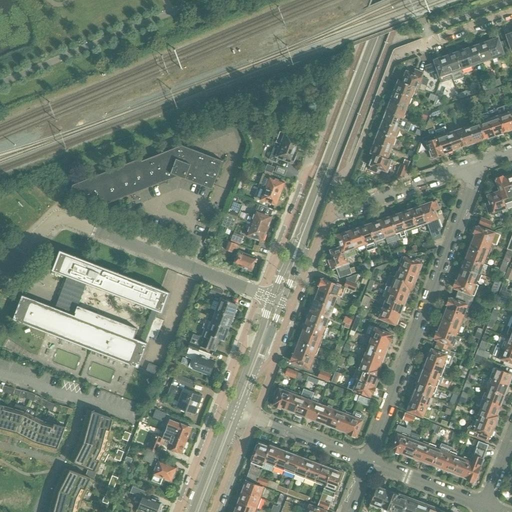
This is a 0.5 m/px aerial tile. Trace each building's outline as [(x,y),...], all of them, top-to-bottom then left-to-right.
[(491,41),(487,42),(493,59),(496,58),(497,61),(494,62),(496,69),(501,67),(499,61),(505,59),(497,39),(496,39),(495,38),(491,39),(491,41)] [(481,45),(477,46),(483,63),(493,59),(487,42),(486,43),(485,42),(481,43),(481,45)] [(470,48),(466,50),(472,67),(483,63),(477,46),(476,46),(475,45),(471,47),(470,48)] [(460,52),(456,53),(462,70),(472,67),(466,50),(465,50),(464,49),(460,50),(460,52)] [(449,56),(445,57),(451,74),(462,70),(456,53),(455,54),(454,53),(450,54),(449,56)] [(453,79),(451,74),(445,57),(441,59),(440,57),(436,59),(436,60),(434,61),(436,65),(430,67),(433,76),(439,74),(440,78),(438,79),(440,83),(453,79)] [(419,89),(424,91),(428,80),(423,77),(424,73),(414,69),(412,74),(406,72),(405,75),(403,74),(401,81),(399,81),(419,89)] [(395,90),(394,91),(411,98),(415,88),(419,89),(399,81),(397,85),(395,86),(394,89),(395,90)] [(458,93),(460,98),(470,95),(468,90),(458,93)] [(392,97),(391,102),(407,108),(411,98),(394,91),(394,92),(393,92),(391,96),(392,97)] [(436,96),(435,98),(433,106),(435,107),(444,104),(442,101),(440,97),(436,96)] [(470,97),(459,101),(461,106),(472,102),(470,97)] [(387,111),(386,111),(404,118),(407,108),(391,102),(389,106),(387,106),(386,110),(387,111)] [(452,112),(449,105),(443,107),(446,114),(452,112)] [(278,115),(280,110),(269,106),(264,117),(276,121),(278,115)] [(489,118),(495,135),(497,136),(501,134),(501,133),(505,131),(499,114),(497,108),(487,112),(489,118)] [(430,115),(433,117),(440,114),(438,109),(431,111),(430,115)] [(384,118),(383,122),(400,128),(404,118),(386,111),(386,113),(385,113),(383,117),(384,118)] [(511,118),(509,111),(499,114),(505,131),(509,130),(511,131),(511,130),(511,118)] [(475,114),(478,122),(484,139),(488,137),(490,138),(494,137),(494,135),(495,135),(489,118),(483,120),(481,115),(479,112),(475,114)] [(379,132),(396,139),(400,128),(383,122),(381,126),(380,127),(378,130),(379,132)] [(478,122),(468,125),(474,142),(475,142),(476,143),(480,142),(480,140),(484,139),(478,122)] [(468,125),(457,129),(464,146),(467,145),(469,145),(473,144),(473,143),(474,142),(468,125)] [(437,136),(443,153),(447,152),(448,153),(452,151),(452,150),(453,150),(447,133),(445,127),(435,130),(437,136)] [(457,129),(447,133),(453,150),(454,149),(455,150),(459,149),(459,147),(464,146),(457,129)] [(255,135),(258,136),(264,138),(267,132),(260,130),(259,132),(256,131),(255,135)] [(377,139),(375,143),(392,149),(396,139),(379,132),(378,132),(379,133),(377,134),(376,137),(377,139)] [(285,133),(281,144),(296,150),(298,146),(300,145),(301,141),(300,140),(301,139),(285,133)] [(443,153),(437,136),(436,136),(432,138),(426,140),(429,149),(430,151),(428,152),(431,160),(437,158),(436,156),(438,155),(439,157),(444,155),(443,153)] [(276,156),(281,144),(276,143),(274,148),(273,147),(268,160),(276,163),(278,157),(276,156)] [(371,152),(371,153),(392,161),(392,160),(388,159),(392,149),(375,143),(373,147),(372,147),(370,151),(371,152)] [(296,150),(281,144),(276,156),(278,157),(292,162),(292,161),(294,161),(295,157),(294,156),(296,150)] [(162,179),(167,181),(171,173),(212,189),(213,185),(216,179),(219,177),(218,173),(223,161),(222,161),(221,161),(212,157),(192,149),(181,145),(165,152),(162,151),(161,154),(153,156),(155,161),(162,179)] [(392,161),(371,153),(373,154),(370,161),(372,162),(370,168),(377,171),(378,168),(388,171),(392,161)] [(141,158),(114,169),(125,196),(158,184),(157,182),(162,179),(155,161),(153,156),(142,161),(141,158)] [(397,174),(404,177),(408,166),(401,164),(397,174)] [(265,171),(272,174),(274,167),(267,165),(265,171)] [(125,196),(114,169),(72,185),(70,191),(85,197),(89,195),(90,199),(105,205),(125,196)] [(263,174),(259,186),(280,194),(284,182),(272,178),(273,174),(272,174),(265,171),(264,174),(263,174)] [(495,180),(499,191),(500,191),(503,199),(504,204),(511,201),(511,190),(507,176),(503,178),(502,176),(497,178),(497,180),(495,180)] [(280,194),(259,186),(253,201),(266,206),(267,202),(275,205),(280,194)] [(500,191),(499,191),(496,192),(494,191),(490,192),(489,194),(489,195),(491,202),(491,203),(489,204),(492,213),(501,209),(502,213),(507,212),(504,204),(503,199),(500,191)] [(230,201),(228,207),(239,211),(242,205),(237,203),(239,198),(232,195),(230,201)] [(425,205),(421,206),(427,224),(437,220),(434,211),(437,210),(434,202),(430,203),(429,202),(425,203),(425,205)] [(414,209),(411,210),(416,227),(427,224),(421,206),(420,207),(418,205),(415,206),(414,209)] [(239,211),(228,207),(221,226),(232,230),(239,211)] [(404,212),(400,214),(406,231),(416,227),(411,210),(410,210),(408,209),(404,210),(404,212)] [(245,220),(247,221),(266,229),(271,216),(256,211),(253,217),(247,215),(245,220)] [(394,216),(390,217),(396,234),(395,235),(397,239),(399,238),(399,239),(406,237),(405,236),(408,235),(406,231),(400,214),(399,214),(397,213),(394,214),(394,216)] [(383,220),(379,221),(385,238),(395,235),(396,234),(390,217),(389,218),(387,216),(383,218),(383,220)] [(481,217),(481,218),(478,224),(479,225),(479,224),(490,228),(493,222),(481,218),(482,217),(481,217)] [(373,224),(369,225),(375,242),(385,238),(379,221),(378,222),(376,220),(373,221),(373,224)] [(266,229),(247,221),(245,227),(249,229),(247,235),(262,241),(266,229)] [(362,227),(359,228),(365,245),(367,251),(377,247),(375,242),(369,225),(368,225),(366,224),(363,225),(362,227)] [(474,237),(491,243),(496,245),(500,235),(478,226),(477,228),(475,228),(473,232),(475,234),(474,237)] [(352,231),(348,232),(354,249),(365,245),(359,228),(358,229),(356,227),(352,229),(352,231)] [(430,232),(432,241),(433,241),(440,239),(441,237),(438,229),(430,232)] [(337,236),(341,247),(344,253),(354,249),(348,232),(347,233),(345,231),(342,232),(342,234),(337,236)] [(469,247),(487,254),(491,243),(474,237),(472,240),(470,240),(469,245),(470,246),(469,247)] [(233,250),(236,251),(237,251),(239,245),(227,241),(224,250),(232,252),(233,250)] [(433,241),(432,241),(422,244),(424,249),(435,246),(433,241)] [(344,253),(341,247),(331,251),(333,259),(331,260),(334,269),(337,268),(339,273),(341,273),(342,277),(352,273),(344,253)] [(467,254),(466,257),(483,264),(487,254),(469,247),(469,248),(467,248),(466,253),(467,254)] [(511,251),(507,249),(503,260),(509,262),(511,253),(511,251)] [(60,251),(52,270),(68,276),(56,308),(22,296),(22,297),(14,317),(11,316),(12,315),(8,314),(7,317),(10,318),(11,317),(14,318),(12,321),(14,322),(18,324),(19,324),(20,322),(90,349),(138,367),(147,344),(145,343),(147,336),(156,340),(156,339),(158,335),(160,330),(161,325),(162,326),(162,325),(163,321),(164,320),(155,317),(157,311),(162,312),(169,293),(160,289),(60,251)] [(239,252),(237,256),(234,264),(251,271),(251,269),(253,268),(254,265),(253,263),(256,258),(239,251),(239,252)] [(401,264),(400,268),(417,274),(418,271),(420,270),(422,266),(421,264),(422,260),(415,257),(416,254),(404,257),(401,257),(399,263),(401,264)] [(462,267),(461,268),(479,274),(481,267),(486,269),(487,266),(483,264),(466,257),(465,261),(463,261),(461,265),(462,267)] [(499,270),(501,271),(505,272),(508,262),(508,263),(509,262),(503,260),(499,270)] [(360,265),(362,270),(371,266),(369,261),(360,265)] [(400,268),(396,277),(413,284),(415,284),(417,280),(415,278),(417,274),(400,268)] [(459,275),(458,278),(475,284),(479,274),(461,268),(462,269),(460,269),(458,273),(459,275)] [(374,269),(371,275),(370,279),(375,281),(379,271),(374,269)] [(395,277),(390,287),(407,294),(409,289),(411,290),(413,284),(396,277),(395,277)] [(458,290),(456,295),(472,301),(478,285),(475,284),(458,278),(457,281),(455,281),(453,286),(454,288),(454,289),(458,290)] [(320,286),(319,290),(336,296),(340,286),(323,279),(322,280),(321,279),(319,285),(320,286)] [(343,287),(354,291),(357,285),(346,280),(343,287)] [(370,280),(366,290),(371,292),(375,282),(370,280)] [(491,291),(492,291),(496,293),(500,283),(495,281),(491,291)] [(223,291),(212,286),(209,292),(221,297),(223,291)] [(383,296),(386,298),(404,304),(403,303),(405,303),(407,298),(406,297),(407,294),(390,287),(387,286),(383,296)] [(501,288),(499,294),(509,298),(511,292),(501,288)] [(316,293),(313,300),(332,307),(334,300),(335,298),(336,296),(319,290),(317,294),(316,293)] [(499,294),(493,309),(498,311),(500,308),(498,307),(501,301),(507,304),(509,298),(499,294)] [(448,305),(446,309),(463,315),(467,304),(470,305),(472,301),(456,295),(455,299),(451,297),(450,299),(448,299),(446,303),(448,305)] [(211,308),(215,310),(234,317),(237,310),(235,309),(237,304),(220,298),(218,302),(214,301),(211,308)] [(386,298),(382,308),(399,314),(400,311),(402,311),(404,306),(403,305),(404,304),(386,298)] [(313,306),(311,310),(328,317),(332,307),(313,300),(311,305),(313,306)] [(399,314),(382,308),(378,318),(395,325),(396,324),(398,323),(399,319),(398,317),(399,314)] [(442,318),(442,319),(459,326),(463,315),(446,309),(445,312),(443,312),(442,316),(443,318),(442,318)] [(491,316),(489,320),(494,321),(498,312),(498,311),(493,309),(491,316)] [(215,310),(211,321),(228,328),(229,323),(231,324),(234,317),(215,310)] [(308,313),(305,320),(324,327),(328,317),(311,310),(310,314),(308,313)] [(440,326),(438,329),(455,336),(459,326),(442,319),(442,320),(440,320),(439,324),(440,326)] [(190,342),(200,346),(214,351),(214,350),(213,350),(218,338),(223,340),(225,335),(227,336),(229,329),(228,329),(228,328),(211,321),(206,320),(203,327),(205,328),(201,338),(193,334),(190,342)] [(305,327),(303,331),(320,337),(322,334),(326,335),(328,328),(324,327),(305,320),(303,326),(305,327)] [(507,326),(503,336),(511,339),(511,328),(509,327),(507,326)] [(375,328),(371,339),(388,345),(389,341),(391,341),(393,337),(391,335),(392,334),(375,328)] [(474,337),(479,339),(482,330),(477,328),(476,332),(474,337)] [(455,336),(438,329),(437,332),(435,332),(434,337),(435,339),(434,340),(437,341),(435,345),(449,351),(454,340),(458,342),(460,337),(455,336)] [(300,334),(297,341),(319,348),(321,342),(319,341),(320,337),(303,331),(301,335),(300,334)] [(503,344),(501,348),(511,351),(511,339),(503,336),(502,336),(499,343),(503,344)] [(371,339),(367,349),(384,355),(384,354),(386,354),(388,349),(386,348),(388,345),(371,339)] [(297,347),(295,351),(312,358),(314,354),(316,355),(319,348),(297,341),(295,347),(297,347)] [(200,346),(190,342),(188,348),(189,349),(186,357),(192,359),(189,367),(199,370),(206,373),(209,374),(209,375),(210,375),(211,372),(213,371),(215,366),(214,365),(215,362),(214,361),(214,362),(208,359),(210,354),(198,350),(200,346)] [(342,345),(337,344),(333,354),(338,356),(342,345)] [(511,351),(501,348),(500,351),(499,351),(496,358),(511,363),(511,351)] [(367,349),(363,359),(380,365),(381,362),(383,362),(385,357),(383,356),(384,355),(367,349)] [(428,357),(427,360),(444,366),(448,356),(431,349),(430,350),(428,351),(427,355),(428,357)] [(476,356),(486,359),(488,353),(478,349),(476,356)] [(312,358),(295,351),(294,355),(292,354),(290,360),(292,361),(291,362),(308,368),(312,358)] [(486,359),(476,356),(473,362),(483,366),(486,359)] [(359,369),(361,370),(378,376),(380,370),(378,369),(380,365),(363,359),(359,369)] [(422,370),(438,376),(440,371),(442,371),(444,366),(427,360),(426,363),(424,363),(422,367),(423,369),(422,370)] [(166,370),(172,373),(175,364),(169,362),(166,370)] [(148,363),(146,370),(157,375),(160,368),(148,363)] [(285,374),(296,379),(298,373),(287,368),(285,374)] [(376,379),(378,376),(361,370),(359,369),(359,370),(356,368),(353,378),(354,379),(374,386),(376,385),(378,381),(376,379)] [(492,373),(490,378),(507,385),(508,382),(510,381),(511,377),(511,376),(511,375),(511,374),(496,368),(494,374),(492,373)] [(420,377),(419,380),(436,387),(438,383),(441,385),(443,378),(438,376),(422,370),(423,371),(421,371),(419,375),(420,377)] [(320,371),(317,377),(328,381),(331,375),(320,371)] [(168,393),(180,398),(176,407),(195,414),(198,407),(200,407),(201,404),(199,402),(202,395),(190,391),(193,382),(175,374),(168,393)] [(490,384),(488,389),(503,395),(504,394),(506,394),(507,390),(506,388),(507,385),(490,378),(488,383),(490,384)] [(374,386),(354,379),(352,386),(349,385),(347,389),(353,391),(370,397),(371,394),(373,393),(375,389),(374,387),(374,386)] [(414,390),(415,390),(430,396),(432,391),(434,392),(436,387),(419,380),(418,383),(416,384),(414,388),(415,390),(414,390)] [(466,381),(462,391),(467,393),(471,383),(466,381)] [(452,393),(452,394),(457,395),(460,389),(454,387),(452,393)] [(281,407),(285,409),(291,391),(286,389),(285,391),(278,388),(277,389),(276,390),(273,399),(274,402),(273,404),(274,405),(275,407),(279,408),(281,407)] [(484,394),(482,399),(499,405),(500,402),(503,402),(504,398),(503,396),(503,395),(488,389),(487,389),(486,393),(484,393),(484,394)] [(412,398),(411,401),(429,407),(430,404),(431,405),(433,399),(430,397),(430,396),(415,390),(415,391),(413,392),(411,396),(412,398)] [(294,413),(295,412),(301,397),(295,395),(296,393),(291,391),(285,409),(287,410),(287,412),(292,413),(294,412),(294,413)] [(462,391),(461,395),(458,402),(465,404),(469,394),(462,391)] [(359,396),(357,401),(357,402),(368,406),(370,400),(359,396)] [(302,415),(305,416),(311,399),(306,397),(305,399),(301,397),(295,412),(295,413),(295,415),(300,416),(302,415)] [(315,420),(316,420),(321,405),(315,403),(316,401),(311,399),(305,416),(308,417),(308,419),(312,421),(314,420),(315,421),(315,420)] [(322,423),(326,424),(332,407),(334,401),(329,399),(327,405),(326,407),(321,405),(316,420),(316,422),(321,424),(322,423)] [(480,410),(482,411),(497,416),(499,410),(498,409),(499,405),(482,399),(480,404),(482,404),(480,410)] [(432,409),(429,407),(411,401),(410,404),(408,404),(406,409),(408,410),(407,411),(428,419),(432,409)] [(0,433),(4,434),(14,409),(3,406),(0,415),(0,433)] [(335,429),(336,428),(342,413),(336,411),(337,409),(332,407),(326,424),(328,425),(329,427),(333,429),(335,428),(335,429)] [(24,412),(14,409),(4,434),(15,437),(24,412)] [(87,409),(85,420),(110,430),(113,419),(87,409)] [(478,415),(476,420),(493,427),(494,423),(496,423),(498,419),(497,417),(497,416),(482,411),(480,416),(478,415)] [(34,417),(24,412),(15,437),(24,442),(34,417)] [(158,417),(166,421),(168,415),(161,412),(158,417)] [(343,431),(346,432),(353,415),(347,413),(346,415),(342,413),(336,428),(337,430),(341,432),(343,431)] [(410,422),(414,423),(416,417),(405,413),(403,419),(410,422)] [(353,415),(346,432),(349,433),(349,435),(354,437),(355,435),(356,436),(362,420),(357,418),(357,417),(353,415)] [(24,442),(34,447),(44,422),(34,417),(24,442)] [(82,431),(107,441),(110,430),(85,420),(82,431)] [(172,420),(167,433),(186,441),(191,428),(172,420)] [(493,427),(476,420),(474,424),(473,424),(467,428),(465,434),(488,442),(490,437),(489,437),(490,436),(492,436),(493,431),(492,430),(493,427)] [(45,450),(54,425),(44,422),(34,447),(45,450)] [(65,428),(54,425),(45,450),(56,453),(65,428)] [(104,451),(107,441),(82,431),(79,441),(104,451)] [(147,449),(159,454),(161,446),(181,454),(186,441),(167,433),(162,431),(159,436),(153,434),(147,449)] [(399,452),(402,453),(409,436),(403,434),(403,436),(397,434),(391,449),(392,450),(393,452),(397,453),(399,452)] [(412,458),(418,442),(413,440),(414,438),(409,436),(402,453),(405,454),(405,457),(410,458),(411,457),(412,457),(412,458)] [(99,461),(104,451),(79,441),(74,451),(99,461)] [(470,459),(464,477),(467,478),(467,480),(475,483),(479,473),(477,473),(488,445),(477,441),(475,446),(470,459)] [(419,460),(423,461),(429,444),(424,442),(423,444),(418,442),(412,458),(413,457),(413,458),(413,459),(418,461),(419,460)] [(261,470),(263,463),(269,447),(258,444),(258,445),(256,445),(255,449),(256,451),(254,455),(252,456),(251,460),(252,461),(250,466),(252,467),(249,474),(248,473),(246,479),(256,482),(258,477),(261,470)] [(433,465),(439,450),(433,448),(434,446),(429,444),(423,461),(425,462),(426,464),(430,466),(432,465),(433,465)] [(263,463),(274,467),(280,450),(277,448),(276,447),(272,445),(271,446),(270,446),(269,447),(263,463)] [(159,454),(147,449),(143,460),(150,463),(149,465),(156,468),(153,474),(154,475),(152,480),(160,483),(162,478),(171,481),(171,479),(174,477),(173,474),(176,468),(156,460),(159,454)] [(274,467),(284,470),(290,453),(289,452),(285,450),(283,451),(280,450),(274,467)] [(440,468),(443,469),(450,452),(444,450),(444,452),(439,450),(433,465),(434,465),(434,467),(438,469),(440,468)] [(94,471),(99,461),(74,451),(69,461),(88,469),(94,471)] [(453,473),(459,457),(454,455),(455,454),(450,452),(443,469),(446,470),(446,472),(451,474),(452,473),(453,473)] [(284,470),(294,474),(301,458),(297,456),(297,454),(292,453),(291,454),(291,453),(290,453),(284,470)] [(460,476),(464,477),(470,459),(465,458),(464,459),(459,457),(453,473),(454,473),(455,475),(459,477),(460,476)] [(294,474),(305,478),(311,461),(310,461),(310,459),(305,458),(304,459),(301,458),(294,474)] [(305,478),(315,482),(321,465),(318,464),(318,462),(313,461),(312,462),(311,461),(305,478)] [(315,482),(325,486),(332,469),(331,469),(330,467),(326,466),(325,467),(321,465),(315,482)] [(65,468),(60,479),(85,489),(90,478),(85,476),(65,468)] [(88,469),(85,476),(90,478),(94,479),(97,472),(94,471),(88,469)] [(325,486),(320,500),(318,506),(328,509),(329,504),(324,502),(327,495),(333,497),(336,491),(337,491),(339,486),(338,485),(339,481),(341,482),(344,472),(335,469),(334,470),(332,469),(325,486)] [(114,487),(117,476),(111,475),(108,486),(114,487)] [(257,483),(266,486),(268,481),(268,480),(259,477),(257,483)] [(85,489),(60,479),(54,489),(80,499),(85,489)] [(244,487),(242,491),(261,499),(265,488),(244,480),(241,486),(244,487)] [(278,484),(268,480),(268,481),(266,486),(276,490),(278,485),(278,484)] [(380,511),(381,507),(387,490),(386,490),(387,488),(376,483),(372,493),(374,494),(373,496),(372,495),(370,501),(371,501),(369,508),(380,511)] [(276,490),(287,494),(289,490),(289,489),(278,485),(276,490)] [(132,487),(130,492),(130,493),(136,495),(134,500),(140,503),(136,511),(158,511),(160,509),(158,509),(160,504),(144,498),(147,492),(132,487)] [(80,499),(54,489),(51,500),(77,510),(80,499)] [(390,511),(398,494),(387,490),(381,507),(391,511),(390,511)] [(240,497),(238,502),(257,509),(261,499),(242,491),(242,492),(241,491),(239,497),(240,497)] [(299,493),(297,498),(307,502),(309,497),(299,493)] [(276,504),(278,505),(280,506),(284,495),(280,494),(276,504)] [(390,511),(402,511),(408,498),(398,494),(390,511)] [(402,511),(414,511),(418,502),(408,498),(402,511)] [(49,511),(76,511),(77,510),(51,500),(49,511)] [(236,508),(234,511),(255,511),(257,509),(238,502),(237,502),(235,507),(236,508)] [(418,502),(414,511),(426,511),(429,506),(418,502)]
